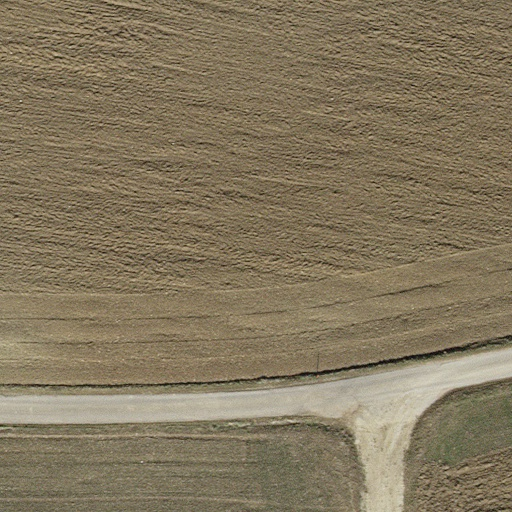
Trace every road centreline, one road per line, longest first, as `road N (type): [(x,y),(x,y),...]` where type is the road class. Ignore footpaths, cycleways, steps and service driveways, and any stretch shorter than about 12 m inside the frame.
road 1 (track): [(0,405),(154,407),(375,392),(511,366)]
road 2 (track): [(375,392),(385,511)]
